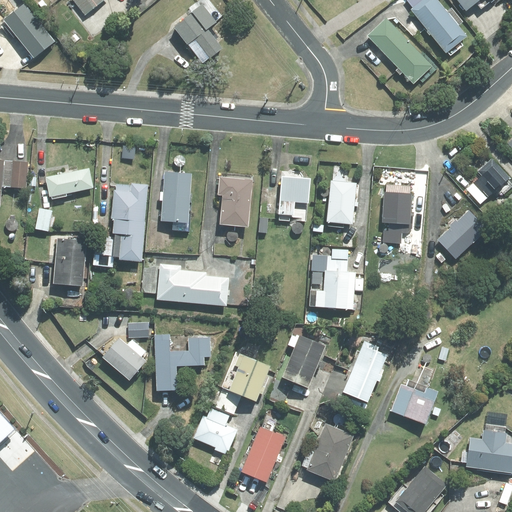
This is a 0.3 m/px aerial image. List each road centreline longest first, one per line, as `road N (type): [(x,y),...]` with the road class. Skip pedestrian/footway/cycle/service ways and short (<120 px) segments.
road 1 (residential): [(323,125),(0,98)]
road 2 (primary): [(0,331),(96,438),(169,497)]
road 3 (residential): [(511,69),(449,120),(420,129),(323,125)]
road 4 (residential): [(270,0),(326,77),(323,125)]
